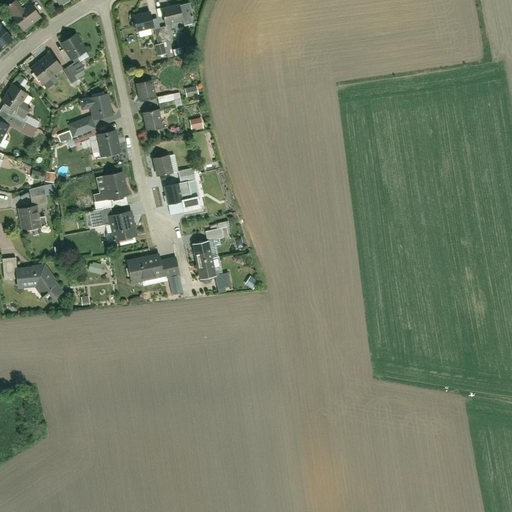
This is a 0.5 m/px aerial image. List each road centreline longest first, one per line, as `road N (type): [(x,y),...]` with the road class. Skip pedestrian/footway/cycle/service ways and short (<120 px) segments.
road 1 (residential): [(102,1),(150,212),(164,229)]
road 2 (residential): [(0,77),(71,14),(102,1)]
